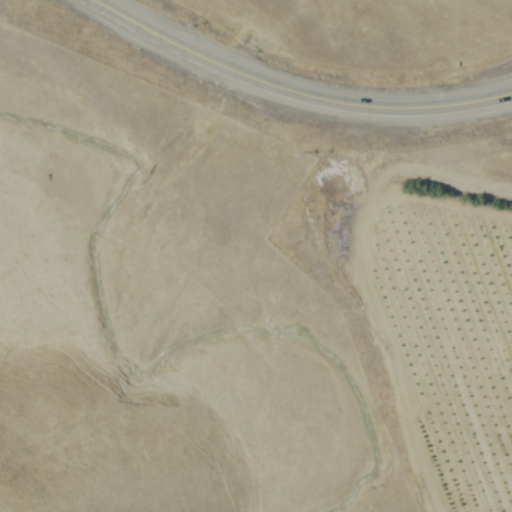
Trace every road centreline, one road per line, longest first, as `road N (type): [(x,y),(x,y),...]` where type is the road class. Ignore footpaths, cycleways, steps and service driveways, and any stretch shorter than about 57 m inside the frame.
road 1 (tertiary): [(511,92),(410,106),(293,93),(184,50),(113,0)]
road 2 (track): [(511,222),(436,210),(368,213)]
